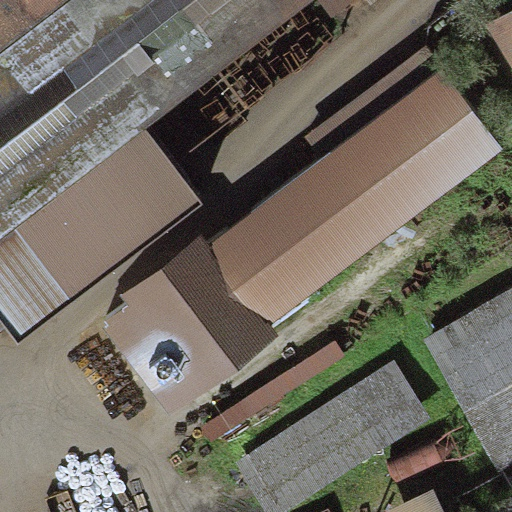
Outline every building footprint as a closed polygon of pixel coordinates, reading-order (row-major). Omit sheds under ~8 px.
[(0,0),(0,329),(8,339),(195,194),(148,130),(309,0),(0,0)] [(511,6),(484,23),(511,70),(511,6)] [(199,234),(96,311),(171,410),(274,333),(266,322),(498,149),(439,71),(208,245),(199,234)] [(511,295),(427,345),(502,473),(511,467),(511,295)] [(387,375),(233,468),(260,511),(284,511),(420,430),(387,375)] [(444,511),(433,487),(379,511),(444,511)]
